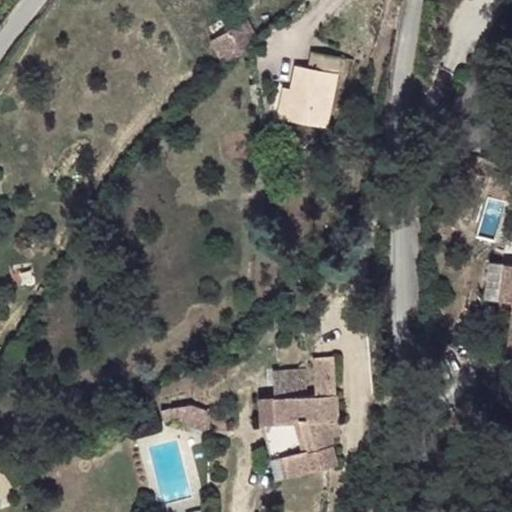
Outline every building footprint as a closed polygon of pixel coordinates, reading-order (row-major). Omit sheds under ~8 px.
[(243,51),(257,36),(247,19),(223,33),(236,55),(243,51)] [(327,127),(340,56),(312,50),(309,67),(296,64),(291,87),(284,118),(327,127)] [(284,118),(291,87),(284,86),(277,117),(284,118)] [(511,263),(491,261),(486,297),(511,300),(511,332),(510,351),(511,351),(511,263)] [(339,418),(335,357),(313,357),(315,394),(261,397),(263,422),(271,456),(271,457),(277,479),(339,463),(331,436),(326,419),(339,418)] [(210,431),(210,411),(191,404),(171,407),(174,419),(210,431)] [(174,419),(171,407),(161,410),(164,422),(174,419)] [(340,435),(339,418),(326,419),(331,436),(340,435)]
